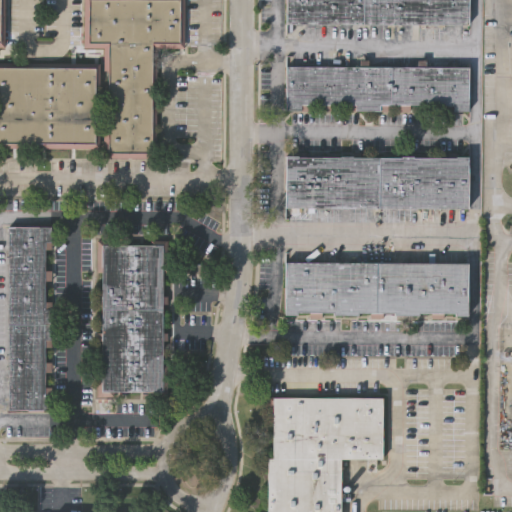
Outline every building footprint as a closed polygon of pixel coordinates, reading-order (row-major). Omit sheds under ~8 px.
[(107,153),(107,42),(88,42),(88,0),(178,0),(178,43),(150,42),(150,153),(107,153)] [(286,23),(286,0),(467,0),(467,23),(286,23)] [(469,67),(468,111),(453,111),(453,105),(380,104),(380,110),(356,110),(356,105),(301,104),(301,109),(286,109),(286,65),(360,66),(360,60),(368,60),(368,66),(417,67),(417,60),(426,60),(426,67),(469,67)] [(93,144),(0,143),(0,68),(94,69),(93,144)] [(468,156),(467,208),(285,207),(285,155),(298,155),(298,157),(339,157),(339,155),(352,156),(352,157),(401,158),(401,156),(413,156),(413,157),(456,157),(456,156),(468,156)] [(5,228),(48,227),(49,250),(42,250),(42,271),(49,271),(49,280),(42,281),(42,302),(50,302),(50,348),(42,348),(42,363),(50,362),(51,372),(42,372),(42,388),(51,388),(51,409),(8,410),(5,228)] [(115,246),(149,246),(149,241),(165,241),(165,272),(160,272),(160,296),(167,296),(167,304),(160,304),(160,334),(166,334),(166,341),(160,341),(160,364),(166,364),(166,397),(148,397),(148,391),(113,391),(113,396),(96,396),(95,365),(100,365),(100,341),(96,341),(96,334),(100,334),(100,305),(95,305),(95,297),(100,297),(100,272),(95,272),(95,241),(115,241),(115,246)] [(467,315),(456,315),(456,311),(417,311),(417,314),(394,314),(394,311),(357,311),(357,314),(334,314),(334,310),(297,310),(297,313),(285,313),(285,263),(467,263),(467,315)] [(343,456),(342,511),(267,511),(269,456),(273,456),(274,394),(383,396),(382,457),(343,456)]
